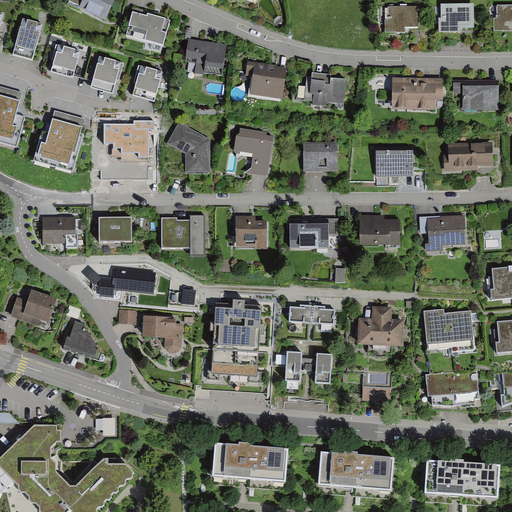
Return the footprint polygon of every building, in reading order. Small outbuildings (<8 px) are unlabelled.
[(70,0),(69,2),(107,22),(117,0),(70,0)] [(476,6),(444,6),(444,36),(477,35),(476,6)] [(511,8),(500,9),(501,21),(497,21),(497,35),(511,34),(511,8)] [(420,9),(391,9),(391,22),(387,22),(387,36),(408,36),(408,31),(420,31),(420,9)] [(175,23),(139,13),(131,39),(167,50),(175,23)] [(23,21),(13,58),(33,64),(43,26),(23,21)] [(232,48),(193,41),(190,60),(200,62),(199,70),(226,75),(232,48)] [(81,52),(59,45),(51,71),(73,78),(81,52)] [(121,63),(100,57),(92,86),(112,92),(121,63)] [(290,71),(251,64),(249,78),(256,79),(253,95),(285,100),(290,71)] [(164,72),(142,66),(134,94),(156,100),(164,72)] [(315,79),(310,78),(308,103),(346,106),(348,83),(334,82),(335,76),(315,74),(315,79)] [(447,81),(397,81),(397,111),(440,111),(440,103),(447,103),(447,81)] [(501,83),(458,82),(457,95),(466,95),(466,111),(500,112),(501,83)] [(22,92),(0,86),(0,141),(16,146),(25,116),(16,114),(22,92)] [(85,119),(55,111),(48,138),(40,136),(34,160),(75,170),(84,134),(81,133),(85,119)] [(186,175),(211,175),(211,141),(179,124),(167,145),(186,155),(186,175)] [(107,155),(143,156),(144,127),(107,126),(107,155)] [(268,134),(240,131),(238,157),(255,158),(253,176),(270,177),(274,139),(268,139),(268,134)] [(495,143),(451,143),(451,158),(446,158),(446,173),(495,172),(495,143)] [(340,145),(307,144),(307,173),(340,173),(340,145)] [(416,155),(380,155),(380,177),(416,177),(416,155)] [(193,221),(166,220),(165,251),(194,251),(194,259),(207,259),(208,217),(193,216),(193,221)] [(387,217),(364,216),(364,246),(402,246),(402,220),(387,220),(387,217)] [(259,217),(240,217),(240,253),(270,253),(270,224),(259,224),(259,217)] [(443,254),(443,249),(466,249),(466,235),(465,217),(420,219),(420,236),(429,236),(429,247),(425,247),(425,255),(443,254)] [(82,220),(46,219),(46,245),(82,245),(82,220)] [(134,221),(103,221),(103,246),(134,246),(134,221)] [(341,221),(296,221),(296,248),(329,247),(329,236),(341,236),(341,221)] [(511,268),(495,271),(497,292),(493,293),(494,302),(511,299),(511,268)] [(95,270),(88,276),(95,285),(102,280),(95,270)] [(157,274),(118,271),(116,292),(155,296),(157,274)] [(200,293),(186,291),(185,305),(198,306),(200,293)] [(30,303),(20,299),(13,318),(41,328),(43,323),(50,325),(59,301),(33,293),(30,303)] [(262,307),(216,304),(212,376),(258,379),(262,307)] [(338,311),(294,307),(292,323),(337,327),(338,311)] [(390,310),(375,309),(374,321),(361,321),(361,331),(360,343),(402,345),(403,322),(390,322),(390,310)] [(471,313),(445,316),(444,312),(424,314),(428,353),(452,350),(452,354),(475,352),(471,313)] [(139,315),(122,313),(121,324),(138,326),(139,315)] [(175,318),(150,318),(149,338),(168,340),(167,349),(170,353),(172,355),(177,355),(181,354),(183,350),(185,322),(175,322),(175,318)] [(511,321),(500,322),(502,344),(499,344),(500,353),(511,352),(511,321)] [(87,325),(77,323),(69,350),(101,362),(103,355),(87,325)] [(306,353),(289,352),(288,384),(304,385),(305,373),(319,373),(318,385),(333,386),(334,356),(318,355),(318,361),(306,360),(306,353)] [(481,373),(430,376),(433,408),(483,404),(481,373)] [(364,388),(364,401),(391,401),(392,388),(364,388)] [(105,428),(105,436),(117,436),(117,419),(100,419),(100,428),(105,428)] [(63,443),(62,427),(38,427),(3,459),(0,458),(0,511),(101,511),(136,478),(136,472),(128,465),(110,466),(106,462),(79,489),(73,488),(58,474),(58,465),(53,460),(53,450),(59,443),(63,443)] [(289,453),(215,447),(212,484),(286,490),(289,453)] [(395,462),(321,456),(318,493),(392,499),(395,462)] [(501,469),(427,465),(424,501),(498,506),(501,469)]
